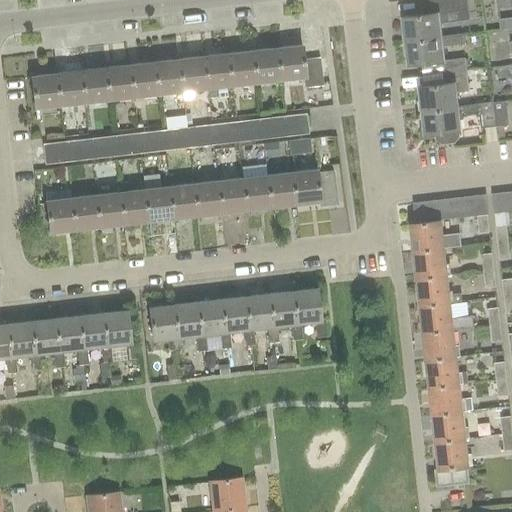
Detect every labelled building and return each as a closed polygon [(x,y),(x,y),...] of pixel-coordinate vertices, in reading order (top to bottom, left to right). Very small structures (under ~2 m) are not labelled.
[(437,0),(439,12),(404,17),(407,41),(442,37),(442,36),(441,23),(470,19),(467,0),(437,0)] [(511,0),(498,0),(499,7),(511,5),(511,17),(500,19),(501,30),(511,28),(511,0)] [(463,34),(442,36),(442,37),(407,41),(410,65),(442,61),(443,72),(467,69),(466,58),(445,60),(443,47),(464,44),(463,34)] [(302,45),(278,48),(281,80),(306,77),(307,87),(323,85),(320,58),(304,60),(302,45)] [(281,80),(278,48),(253,51),(257,83),(281,80)] [(257,83),(253,51),(228,53),(232,85),(257,83)] [(232,85),(228,53),(204,56),(208,88),(232,85)] [(208,88),(204,56),(179,59),(183,91),(208,88)] [(183,91),(179,59),(155,62),(158,94),(183,91)] [(158,94),(155,62),(130,65),(134,97),(158,94)] [(134,97),(130,65),(105,68),(109,100),(134,97)] [(109,100),(105,68),(81,71),(84,103),(109,100)] [(470,91),(467,69),(443,72),(445,83),(420,86),(423,111),(459,106),(457,93),(470,91)] [(84,103),(81,71),(56,73),(60,105),(84,103)] [(60,105),(56,73),(31,76),(35,108),(60,105)] [(509,125),(507,101),(495,102),(498,126),(509,125)] [(461,130),(460,116),(480,114),(482,128),(497,126),(495,102),(459,106),(423,111),(426,135),(438,133),(439,139),(443,142),(455,141),(459,136),(458,131),(461,130)] [(307,114),(286,116),(287,126),(308,124),(307,114)] [(287,126),(286,116),(261,119),(262,129),(287,126)] [(262,129),(261,119),(236,122),(238,132),(262,129)] [(238,132),(236,122),(212,125),(213,135),(213,134),(238,132)] [(309,133),(308,124),(287,126),(288,136),(309,133)] [(213,135),(212,125),(187,127),(188,137),(189,137),(213,135)] [(498,126),(499,138),(506,137),(505,125),(498,126)] [(287,126),(262,129),(264,139),(288,136),(287,126)] [(188,137),(187,127),(162,130),(164,140),(188,137)] [(262,129),(238,132),(239,142),(264,139),(262,129)] [(164,140),(162,130),(138,133),(139,143),(164,140)] [(238,132),(213,134),(214,144),(239,142),(238,132)] [(139,143),(138,133),(113,136),(114,146),(115,146),(139,143)] [(213,134),(213,135),(189,137),(190,147),(214,144),(213,134)] [(114,146),(113,136),(89,139),(90,149),(114,146)] [(189,137),(188,137),(164,140),(165,150),(190,147),(189,137)] [(290,155),(311,152),(309,138),(289,141),(290,155)] [(90,149),(89,139),(64,142),(65,152),(90,149)] [(165,150),(164,140),(139,143),(140,153),(165,150)] [(65,152),(64,142),(43,144),(44,154),(65,152)] [(278,142),(265,143),(266,155),(280,154),(278,142)] [(140,153),(139,143),(115,146),(116,156),(140,153)] [(116,156),(115,146),(114,146),(90,149),(91,159),(116,156)] [(91,159),(90,149),(65,152),(67,161),(91,159)] [(65,152),(44,154),(46,164),(67,161),(65,152)] [(191,157),(182,158),(183,169),(192,168),(191,157)] [(158,169),(157,158),(141,160),(143,171),(158,169)] [(272,207),(268,175),(266,163),(242,166),(243,178),(247,210),(272,207)] [(333,171),(318,173),(317,169),(292,172),(296,204),(320,201),(320,205),(337,203),(333,171)] [(296,204),(292,172),(268,175),(272,207),(296,204)] [(247,210),(243,178),(219,181),(222,213),(247,210)] [(222,213),(219,181),(194,183),(198,216),(222,213)] [(198,216),(194,183),(169,186),(173,218),(198,216)] [(173,218),(169,186),(145,189),(148,221),(173,218)] [(148,221),(145,189),(120,192),(124,224),(148,221)] [(511,211),(511,191),(503,192),(505,212),(506,212),(511,211)] [(124,224),(120,192),(95,195),(99,227),(124,224)] [(505,212),(503,192),(492,193),(494,213),(495,213),(495,214),(505,212)] [(487,194),(476,195),(478,215),(478,216),(489,214),(487,194)] [(99,227),(95,195),(71,198),(74,230),(99,227)] [(478,215),(476,195),(466,196),(468,216),(478,215)] [(468,216),(466,196),(455,198),(457,217),(468,216)] [(74,230),(71,198),(46,201),(50,233),(74,230)] [(457,217),(455,198),(445,199),(447,219),(457,217)] [(447,219),(445,199),(434,200),(437,220),(447,219)] [(437,220),(434,200),(424,201),(426,221),(437,220)] [(426,221),(424,201),(413,202),(416,222),(426,221)] [(508,230),(506,212),(505,212),(495,214),(499,242),(509,241),(508,230)] [(491,231),(489,214),(478,216),(480,233),(491,231)] [(461,233),(444,235),(442,220),(411,223),(414,251),(445,248),(462,246),(461,233)] [(511,258),(509,241),(499,242),(501,259),(511,258)] [(448,275),(445,248),(414,251),(417,278),(448,275)] [(495,269),(493,253),(483,254),(485,271),(495,269)] [(497,286),(495,269),(485,271),(487,287),(497,286)] [(450,294),(448,275),(417,278),(420,306),(451,302),(451,303),(463,301),(462,293),(450,294)] [(511,295),(511,278),(502,279),(504,296),(511,295)] [(317,288),(293,291),(297,323),(301,323),(316,321),(318,337),(326,336),(325,319),(321,319),(317,288)] [(297,323),(293,291),(269,294),(273,326),(278,325),(292,324),(294,340),(303,339),(301,323),(297,323)] [(273,326),(269,294),(245,296),(249,329),(254,328),(268,326),(270,343),(279,342),(278,325),(273,326)] [(249,329),(245,296),(221,299),(225,331),(230,331),(244,329),(246,346),(256,344),(254,328),(249,329)] [(225,331),(221,299),(198,302),(201,334),(206,334),(208,350),(232,347),(230,331),(225,331)] [(201,334),(198,302),(174,305),(177,337),(182,336),(196,335),(198,351),(208,350),(206,334),(201,334)] [(453,318),(451,303),(451,302),(420,306),(423,333),(454,330),(475,327),(473,316),(453,318)] [(177,337),(174,305),(149,308),(153,340),(168,338),(169,351),(174,350),(174,354),(184,353),(182,336),(177,337)] [(501,324),(499,307),(489,308),(491,325),(501,324)] [(127,310),(103,313),(106,345),(111,345),(112,361),(136,358),(134,341),(131,341),(127,310)] [(106,345),(103,313),(79,316),(83,348),(87,348),(101,346),(103,362),(112,361),(111,345),(106,345)] [(83,348),(79,316),(55,318),(59,351),(63,350),(77,349),(79,365),(89,364),(87,348),(83,348)] [(59,351),(55,318),(31,321),(35,354),(39,353),(54,351),(55,368),(65,367),(63,350),(59,351)] [(35,354),(31,321),(7,324),(11,356),(15,356),(30,354),(32,370),(41,369),(39,353),(35,354)] [(11,356),(7,324),(0,324),(0,374),(17,372),(15,356),(11,356)] [(503,341),(501,324),(491,325),(493,342),(503,341)] [(458,357),(454,330),(423,333),(426,361),(458,357)] [(269,369),(278,368),(276,356),(267,357),(269,369)] [(461,384),(458,357),(426,361),(430,388),(461,384)] [(507,378),(505,362),(495,363),(497,380),(507,378)] [(228,364),(219,365),(220,375),(230,374),(228,364)] [(182,379),(181,367),(168,368),(170,381),(182,379)] [(76,382),(86,381),(84,369),(75,370),(76,382)] [(112,385),(122,384),(121,374),(111,376),(112,385)] [(509,395),(507,378),(497,380),(499,396),(509,395)] [(471,398),(462,399),(461,384),(430,388),(433,415),(464,411),(472,410),(471,398)] [(15,397),(14,387),(5,387),(5,398),(15,397)] [(467,439),(464,411),(433,415),(436,442),(467,439)] [(511,432),(511,422),(511,416),(501,417),(503,434),(511,432)] [(511,449),(511,432),(503,434),(505,450),(511,449)] [(470,466),(467,439),(436,442),(439,468),(435,469),(437,487),(470,483),(468,466),(470,466)] [(209,481),(213,511),(246,508),(243,477),(209,481)] [(86,496),(87,511),(122,511),(120,492),(86,496)] [(154,503),(153,495),(142,496),(143,504),(154,503)] [(180,511),(180,503),(170,504),(170,511),(180,511)]
